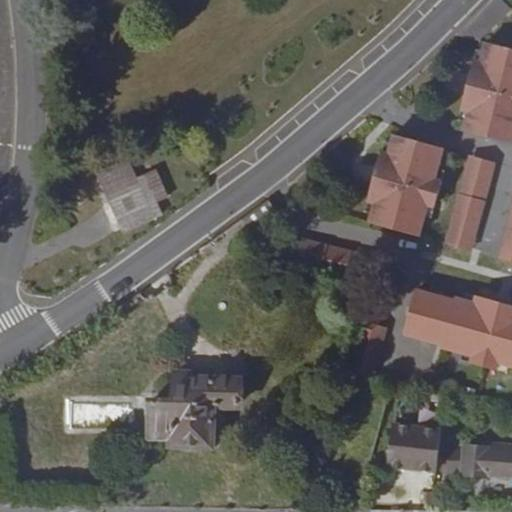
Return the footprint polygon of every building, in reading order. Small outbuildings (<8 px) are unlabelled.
[(511,11),(500,0),(493,0),(457,36),(479,42),(511,11)] [(511,51),(485,44),(483,54),(480,65),(473,63),(461,110),(468,112),(465,123),(463,132),(511,144),(511,51)] [(480,65),(483,54),(476,52),(473,63),(480,65)] [(468,112),(461,110),(458,121),(465,123),(468,112)] [(371,217),(369,224),(420,238),(425,218),(428,207),(435,209),(442,182),(436,180),(438,169),(445,149),(393,135),(391,144),(388,154),(381,153),(367,203),(374,205),(371,217)] [(384,143),(381,153),(388,154),(391,144),(384,143)] [(468,156),(445,245),(472,251),(496,164),(468,156)] [(118,220),(168,197),(156,171),(137,180),(128,159),(97,173),(118,220)] [(436,180),(442,182),(445,172),(438,169),(436,180)] [(267,201),(242,219),(252,234),(277,216),(267,201)] [(364,214),(371,217),(374,205),(367,203),(364,214)] [(428,207),(425,218),(432,220),(435,209),(428,207)] [(511,212),(498,259),(511,262),(511,212)] [(302,240),(294,267),(369,286),(376,259),(302,240)] [(511,307),(476,297),(475,304),(465,301),(455,298),(454,301),(416,290),(403,336),(442,346),(441,350),(463,356),(473,359),(472,366),(495,372),(497,365),(507,368),(511,369),(511,307)] [(475,304),(476,297),(466,295),(465,301),(475,304)] [(345,370),(374,379),(387,329),(359,322),(345,370)] [(473,359),(463,356),(461,363),(472,366),(473,359)] [(505,374),(507,368),(497,365),(495,372),(505,374)] [(193,375),(175,374),(174,403),(151,403),(150,438),(170,439),(170,448),(213,449),(214,423),(226,423),(226,411),(242,411),(243,381),(193,380),(193,375)] [(388,468),(436,473),(441,431),(393,425),(388,468)] [(511,477),(511,444),(478,443),(478,449),(466,448),(465,453),(442,451),(441,475),(489,478),(489,477),(511,477)]
